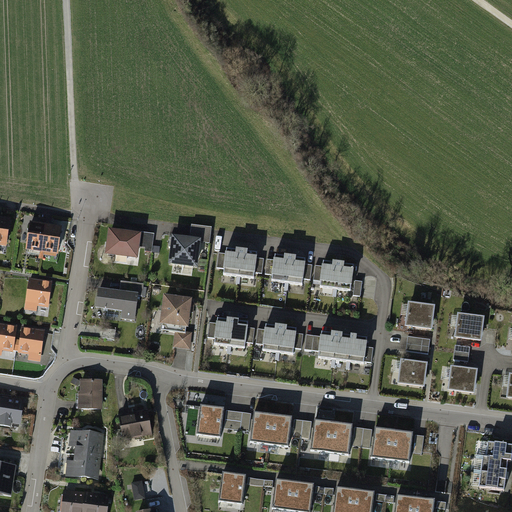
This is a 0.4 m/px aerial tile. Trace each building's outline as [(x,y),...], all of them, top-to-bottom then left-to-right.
[(11,218),(0,216),(0,244),(7,246),(11,218)] [(47,225),(32,223),(28,252),(43,255),(47,225)] [(63,227),(47,225),(43,255),(59,257),(63,227)] [(171,264),(196,267),(199,242),(210,243),(212,228),(192,226),(191,237),(185,237),(185,240),(170,238),(169,248),(173,248),(171,264)] [(155,235),(111,229),(108,254),(139,258),(141,248),(153,250),(155,235)] [(245,250),(227,248),(224,276),(242,278),(245,250)] [(263,252),(245,250),(242,278),(260,280),(263,252)] [(292,256),(274,254),(271,280),(289,283),(292,256)] [(311,258),(292,256),(289,283),(308,285),(311,258)] [(341,261),(324,258),(320,286),(337,288),(341,261)] [(359,263),(341,261),(337,288),(355,291),(359,263)] [(53,284),(29,281),(25,311),(49,314),(53,284)] [(121,292),(100,289),(97,309),(124,313),(123,321),(137,323),(140,297),(144,297),(145,286),(122,283),(121,292)] [(195,300),(166,297),(162,326),(164,326),(163,331),(177,333),(175,349),(193,351),(195,334),(188,333),(188,329),(191,329),(195,300)] [(435,308),(412,304),(409,325),(432,328),(435,308)] [(484,319),(461,316),(458,339),(482,342),(484,319)] [(236,320),(218,318),(214,345),(232,347),(236,320)] [(254,322),(236,320),(232,347),(251,350),(254,322)] [(19,328),(0,324),(0,356),(3,357),(4,350),(15,352),(19,328)] [(285,327),(267,325),(264,352),(282,353),(285,327)] [(302,329),(285,327),(282,353),(300,355),(302,329)] [(45,331),(22,328),(18,354),(31,355),(30,362),(41,363),(45,331)] [(117,331),(105,330),(104,341),(116,342),(117,331)] [(337,335),(322,333),(319,358),(334,360),(337,335)] [(352,337),(337,335),(334,360),(349,362),(352,337)] [(367,339),(352,337),(349,362),(364,364),(364,362),(372,363),(374,349),(366,348),(367,339)] [(429,357),(433,341),(410,337),(407,352),(429,357)] [(428,364),(403,361),(401,383),(425,386),(428,364)] [(476,372),(452,369),(450,391),(474,394),(476,372)] [(80,382),(75,379),(71,385),(77,388),(80,382)] [(104,382),(82,382),(82,393),(79,393),(79,410),(104,410),(104,382)] [(12,398),(0,395),(0,425),(14,428),(15,424),(22,425),(26,402),(12,400),(12,398)] [(197,436),(221,439),(224,410),(201,407),(197,436)] [(251,433),(253,415),(227,412),(225,429),(251,433)] [(151,414),(121,419),(125,440),(155,435),(151,414)] [(273,416),(254,414),(250,443),(270,445),(273,416)] [(292,418),(273,416),(270,445),(289,448),(292,418)] [(310,440),(314,424),(296,420),(292,436),(310,440)] [(334,424),(315,422),(311,451),(330,453),(334,424)] [(353,426),(334,424),(330,453),(349,456),(353,426)] [(372,448),(374,430),(355,428),(354,446),(372,448)] [(394,432),(375,429),(371,459),(390,461),(394,432)] [(79,447),(78,455),(102,457),(104,434),(71,431),(71,434),(69,434),(68,445),(79,447)] [(413,434),(394,432),(390,461),(410,464),(413,434)] [(414,453),(424,454),(425,436),(415,436),(414,453)] [(511,459),(511,443),(489,441),(487,459),(511,462),(511,459)] [(68,475),(67,477),(99,480),(102,457),(78,455),(77,463),(69,462),(69,464),(65,464),(64,474),(68,475)] [(511,462),(487,459),(485,476),(509,480),(511,462)] [(17,468),(0,465),(0,494),(12,496),(17,468)] [(243,507),(246,478),(223,475),(219,504),(243,507)] [(509,480),(485,476),(483,491),(507,494),(509,480)] [(291,511),(295,484),(276,481),(272,511),(282,511),(291,511)] [(135,501),(145,501),(144,483),(134,483),(135,501)] [(310,511),(314,486),(295,484),(291,511),(310,511)] [(353,511),(356,492),(337,489),(333,511),(353,511)] [(83,511),(86,495),(63,492),(60,511),(83,511)] [(372,511),(375,494),(356,492),(353,511),(372,511)] [(106,511),(109,497),(86,495),(83,511),(106,511)] [(414,511),(416,500),(397,497),(395,511),(414,511)] [(433,511),(435,502),(416,500),(414,511),(433,511)]
